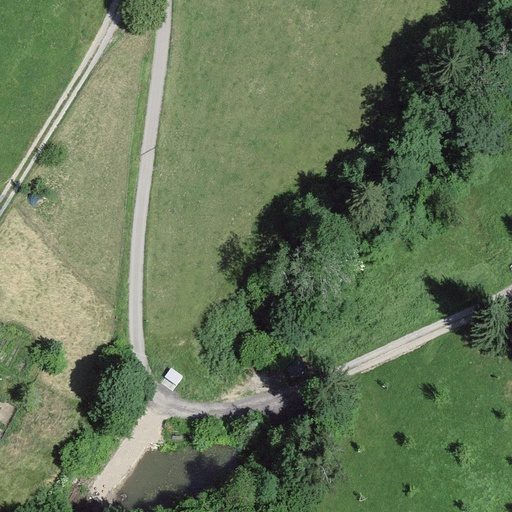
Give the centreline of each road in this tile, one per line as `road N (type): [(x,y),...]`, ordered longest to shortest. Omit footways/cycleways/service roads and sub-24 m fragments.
road 1 (unclassified): [(164,0),(135,301),(138,352),(163,404),(193,412),(278,400),(511,292)]
road 2 (track): [(0,203),(123,0)]
